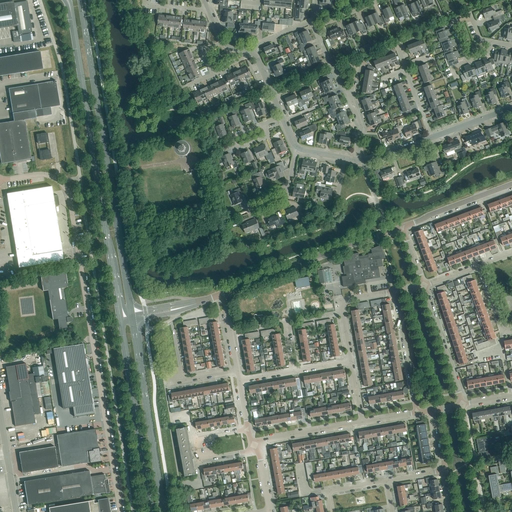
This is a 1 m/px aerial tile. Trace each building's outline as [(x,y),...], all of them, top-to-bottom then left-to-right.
[(215,0),(215,5),(220,5),(220,8),(225,8),(228,8),(228,6),(224,5),(225,2),(228,3),(228,0),(215,0)] [(308,9),(308,0),(300,0),(300,8),(304,9),(308,9)] [(404,17),(396,0),(393,0),(396,8),(394,9),(399,19),(404,17)] [(399,0),(396,0),(404,17),(404,16),(405,19),(409,17),(408,14),(404,4),(402,5),(399,0)] [(412,13),(413,15),(414,17),(419,15),(418,13),(412,0),(408,0),(411,4),(409,5),(410,7),(408,8),(410,14),(412,13)] [(412,0),(418,13),(419,15),(419,16),(424,14),(423,11),(418,1),(416,2),(415,0),(412,0)] [(424,8),(427,7),(434,4),(433,1),(432,0),(423,0),(424,0),(421,1),(424,8)] [(0,28),(17,26),(18,31),(15,31),(12,31),(13,37),(16,37),(19,37),(19,35),(32,33),(27,1),(14,3),(13,1),(0,3),(0,28)] [(496,13),(495,10),(493,6),(483,11),(484,13),(483,13),(485,19),(493,16),(494,18),(503,15),(501,11),(496,13)] [(385,23),(390,21),(394,20),(394,19),(389,7),(383,10),(385,15),(382,16),(385,23)] [(225,11),(225,8),(220,8),(220,10),(224,11),(223,17),(236,18),(238,18),(238,15),(233,15),(233,11),(225,11)] [(303,20),(304,14),(295,13),(295,19),(298,19),(298,22),(301,22),(301,19),(303,20)] [(377,13),(371,15),(375,24),(379,23),(380,26),(385,24),(382,17),(379,18),(377,13)] [(375,24),(371,15),(366,18),(368,23),(365,24),(368,30),(373,28),(372,26),(375,24)] [(504,19),(503,15),(494,18),(495,21),(487,24),(489,29),(490,29),(491,31),(499,28),(498,25),(500,24),(499,21),(504,19)] [(268,32),(269,19),(267,19),(267,22),(263,22),(263,20),(261,20),(260,26),(263,26),(262,31),(268,32)] [(258,25),(260,26),(261,20),(258,20),(258,22),(255,21),(255,25),(252,25),(251,34),(257,35),(258,25)] [(359,21),(352,23),(356,33),(360,31),(363,35),(367,33),(364,25),(361,26),(359,21)] [(356,33),(352,23),(346,26),(349,31),(346,32),(348,38),(351,37),(350,35),(356,33)] [(436,31),(438,37),(450,32),(449,29),(445,31),(444,28),(446,28),(444,25),(439,27),(440,30),(436,31)] [(511,25),(511,27),(509,27),(508,29),(505,29),(503,37),(506,38),(506,39),(511,40),(511,36),(511,25)] [(336,28),(333,29),(337,38),(340,37),(341,40),(346,38),(343,31),(340,32),(338,28),(336,28)] [(334,40),(337,38),(333,29),(330,30),(330,31),(328,32),(330,37),(327,38),(329,41),(326,42),(329,49),(335,46),(334,40)] [(298,41),(309,36),(307,31),(301,33),(300,31),(294,33),(296,38),(297,38),(298,41)] [(451,35),(450,32),(438,37),(440,42),(441,42),(448,39),(447,37),(451,35)] [(312,41),(309,36),(298,41),(300,46),(299,46),(300,49),(307,46),(305,43),(312,41)] [(443,47),(455,43),(454,40),(450,41),(449,39),(448,39),(441,42),(443,47)] [(423,40),(418,42),(421,50),(422,49),(424,48),(426,52),(428,51),(427,47),(426,47),(423,40)] [(421,50),(418,42),(413,44),(416,52),(419,50),(420,54),(423,53),(422,49),(421,50)] [(456,46),(455,43),(443,47),(445,53),(452,50),(453,50),(452,47),(456,46)] [(416,52),(413,44),(407,46),(410,54),(414,53),(415,56),(418,55),(416,52)] [(279,53),(283,51),(280,46),(274,49),(273,45),(264,49),(267,55),(275,52),(275,53),(279,51),(279,53)] [(305,56),(316,51),(314,46),(308,49),(307,46),(300,49),(301,52),(303,51),(305,56)] [(192,54),(189,49),(179,54),(181,59),(192,54)] [(502,63),(505,50),(501,49),(501,54),(498,53),(499,52),(495,51),(494,57),(497,58),(496,62),(502,63)] [(446,59),(458,54),(457,51),(453,52),(452,50),(445,53),(444,53),(446,59)] [(0,75),(43,69),(40,51),(0,57),(0,75)] [(307,61),(318,56),(316,51),(305,56),(307,61)] [(395,53),(389,55),(392,63),(393,63),(396,62),(397,65),(400,64),(398,61),(395,53)] [(194,60),(192,54),(181,59),(184,64),(194,60)] [(455,58),(460,57),(458,54),(446,59),(448,64),(449,67),(459,63),(458,60),(456,61),(455,58)] [(392,63),(389,55),(384,57),(387,65),(388,65),(391,64),(392,67),(394,66),(393,63),(392,63)] [(314,64),(321,61),(318,56),(307,61),(309,66),(310,69),(316,66),(314,64)] [(387,65),(384,57),(379,59),(382,67),(383,67),(385,66),(387,69),(389,68),(388,65),(387,65)] [(483,59),(485,64),(488,72),(488,71),(493,69),(492,65),(495,64),(492,58),(489,60),(490,61),(488,62),(486,58),(483,59)] [(272,67),(274,72),(282,69),(280,64),(284,62),(283,59),(277,62),(278,64),(272,67)] [(382,67),(379,59),(373,62),(377,69),(380,68),(381,71),(384,70),(383,67),(382,67)] [(196,65),(194,60),(184,64),(186,69),(196,65)] [(485,64),(483,65),(481,61),(478,62),(483,75),(489,72),(488,71),(488,72),(485,64)] [(483,75),(478,62),(475,64),(477,68),(474,68),(474,69),(477,76),(477,77),(483,75)] [(417,74),(421,73),(420,73),(428,70),(426,64),(418,67),(420,71),(416,72),(417,74)] [(199,70),(196,65),(186,69),(188,75),(199,70)] [(474,69),(474,68),(471,69),(470,65),(467,66),(472,78),(477,76),(474,69)] [(377,74),(378,71),(376,71),(375,70),(372,67),(369,66),(369,70),(366,70),(365,76),(373,77),(373,76),(374,73),(377,74)] [(472,78),(467,66),(464,67),(465,71),(463,72),(463,71),(460,72),(461,75),(461,76),(463,82),(472,78)] [(252,77),(247,67),(242,69),(246,79),(252,77)] [(246,79),(242,69),(236,71),(241,82),(246,79)] [(290,75),(288,72),(287,70),(283,71),(282,69),(274,72),(276,77),(283,74),(284,77),(290,75)] [(201,75),(199,70),(188,75),(191,80),(201,75)] [(430,75),(428,70),(420,73),(421,73),(422,76),(418,77),(419,80),(422,78),(430,75)] [(241,82),(236,71),(231,74),(236,84),(241,82)] [(236,84),(231,74),(226,76),(230,86),(236,84)] [(432,80),(430,75),(422,78),(424,81),(420,82),(421,85),(425,84),(425,83),(432,80)] [(229,89),(225,79),(219,82),(224,92),(229,89)] [(322,85),(323,88),(332,85),(330,80),(325,82),(324,79),(318,81),(320,86),(322,85)] [(60,106),(57,89),(56,81),(37,84),(39,96),(41,109),(50,107),(60,106)] [(393,86),(395,91),(403,88),(402,85),(406,84),(405,81),(401,83),(393,86)] [(507,88),(510,87),(508,81),(507,81),(505,82),(503,82),(504,85),(501,86),(502,88),(499,89),(502,97),(504,96),(505,97),(510,95),(507,88)] [(224,92),(219,82),(214,84),(218,94),(219,94),(220,97),(222,95),(221,93),(224,92)] [(39,96),(37,84),(9,89),(11,101),(39,96)] [(218,94),(214,84),(209,86),(213,96),(218,94)] [(329,92),(335,90),(332,85),(323,88),(325,91),(323,92),(325,97),(330,95),(329,92)] [(423,95),(426,94),(426,93),(434,90),(432,85),(424,88),(425,91),(422,92),(423,95)] [(213,96),(209,86),(203,89),(208,99),(213,96)] [(407,87),(403,88),(395,91),(397,97),(405,94),(405,93),(404,90),(407,89),(407,87)] [(310,88),(305,90),(308,98),(313,96),(314,100),(317,99),(315,94),(313,94),(310,88)] [(494,95),(496,94),(494,88),(490,89),(491,92),(488,93),(489,95),(486,96),(489,104),(491,104),(497,103),(494,95)] [(208,99),(203,89),(198,91),(203,101),(208,99)] [(308,98),(305,90),(300,92),(302,99),(300,100),(303,105),(305,104),(305,103),(309,101),(308,98)] [(436,95),(434,90),(426,93),(426,94),(427,96),(424,98),(425,100),(428,99),(428,98),(436,95)] [(203,101),(198,91),(193,93),(197,103),(203,101)] [(479,98),(482,97),(480,91),(475,93),(476,95),(473,96),(474,98),(471,99),(474,108),(476,107),(477,108),(482,106),(479,98)] [(408,92),(405,93),(405,94),(397,97),(399,102),(407,99),(407,98),(406,96),(409,94),(408,92)] [(303,105),(300,100),(298,101),(295,94),(290,97),(294,105),(298,103),(300,108),(303,107),(303,105)] [(330,95),(325,97),(323,98),(325,103),(329,101),(330,104),(339,101),(337,95),(332,97),(331,95),(330,95)] [(438,101),(436,95),(428,98),(428,99),(429,102),(426,103),(426,106),(430,104),(438,101)] [(41,109),(39,96),(11,101),(13,113),(41,109)] [(362,101),(364,106),(371,103),(370,100),(374,98),(373,96),(369,97),(369,98),(362,101)] [(294,105),(290,97),(285,99),(288,105),(286,106),(288,112),(291,110),(289,106),(294,105)] [(410,97),(407,98),(407,99),(399,102),(401,107),(409,104),(408,101),(411,100),(410,97)] [(466,105),(468,104),(466,98),(462,100),(463,102),(460,103),(461,105),(457,106),(461,115),(463,114),(463,115),(469,113),(466,105)] [(256,101),(251,103),(250,103),(253,109),(253,110),(256,109),(259,116),(267,113),(263,103),(258,105),(256,101)] [(342,106),(339,101),(330,104),(332,108),(328,109),(330,114),(331,114),(338,111),(337,109),(342,106)] [(372,105),(376,104),(375,101),(371,103),(364,106),(366,111),(373,109),(372,105)] [(440,106),(438,101),(430,104),(431,107),(428,108),(428,111),(432,109),(434,108),(440,106)] [(409,104),(401,107),(403,113),(406,112),(407,115),(412,113),(410,110),(411,110),(410,106),(413,105),(412,102),(409,104)] [(241,112),(245,122),(253,119),(249,111),(253,109),(250,103),(245,105),(246,107),(241,109),(241,110),(241,112)] [(441,105),(440,106),(434,108),(435,112),(431,113),(432,115),(436,114),(443,111),(441,105)] [(52,115),(50,107),(41,109),(13,113),(14,121),(0,123),(0,156),(1,164),(31,159),(25,120),(36,118),(36,117),(52,115)] [(237,118),(240,117),(237,111),(232,113),(234,116),(229,118),(233,127),(239,124),(237,118)] [(339,111),(338,111),(331,114),(333,119),(337,118),(338,121),(347,117),(345,111),(340,113),(339,111)] [(367,115),(369,121),(377,118),(377,117),(376,114),(379,113),(378,111),(374,112),(375,112),(367,115)] [(445,116),(443,111),(436,114),(437,117),(433,118),(434,121),(438,119),(445,116)] [(308,117),(311,116),(310,113),(304,115),(305,118),(295,122),(298,128),(307,124),(306,121),(309,120),(308,117)] [(378,120),(381,118),(380,116),(377,117),(377,118),(369,121),(371,126),(379,123),(378,120)] [(222,125),(225,124),(223,117),(219,118),(221,122),(219,123),(220,126),(216,127),(220,137),(226,135),(222,125)] [(350,123),(347,117),(338,121),(340,124),(336,125),(338,131),(346,127),(345,125),(350,123)] [(417,129),(419,128),(417,121),(412,123),(412,124),(412,125),(409,126),(413,136),(418,134),(417,129)] [(491,128),(488,129),(485,130),(487,137),(493,134),(493,133),(495,133),(496,134),(498,134),(500,133),(501,136),(508,134),(505,123),(497,126),(498,126),(491,128)] [(311,132),(317,130),(314,124),(308,127),(309,130),(300,134),(302,138),(302,137),(303,140),(313,136),(311,132)] [(413,136),(409,126),(403,128),(402,125),(399,126),(402,132),(404,131),(407,138),(413,136)] [(399,133),(402,132),(399,126),(397,127),(394,128),(394,130),(391,131),(395,140),(401,138),(399,133)] [(395,140),(391,131),(388,132),(387,130),(382,132),(384,139),(387,138),(389,142),(395,140)] [(472,145),(485,140),(484,136),(482,136),(480,130),(474,132),(475,134),(465,137),(467,142),(470,141),(472,145)] [(345,131),(338,133),(337,138),(340,138),(339,143),(345,144),(345,146),(349,146),(350,138),(346,137),(345,131)] [(331,139),(332,134),(325,132),(325,135),(320,134),(319,143),(326,144),(327,139),(331,139)] [(38,144),(48,142),(47,133),(37,135),(38,144)] [(459,140),(442,146),(444,153),(446,153),(448,156),(455,153),(455,152),(461,150),(460,148),(461,147),(459,140)] [(192,151),(192,149),(192,148),(191,146),(190,145),(189,144),(188,143),(187,142),(185,141),(184,141),(182,142),(180,142),(179,144),(178,145),(177,146),(176,148),(176,149),(177,151),(177,153),(179,154),(180,156),(182,156),(184,157),(186,156),(188,156),(189,155),(190,154),(191,152),(192,151)] [(275,159),(274,159),(275,162),(281,159),(278,153),(285,150),(281,141),(274,144),(277,150),(272,152),(275,159)] [(267,160),(270,159),(272,163),(275,162),(274,159),(271,152),(268,154),(264,145),(254,149),(258,159),(265,155),(267,160)] [(41,160),(51,158),(50,150),(39,151),(41,160)] [(245,163),(252,161),(248,151),(241,154),(245,163)] [(234,169),(238,167),(236,160),(233,162),(229,154),(222,157),(226,167),(232,165),(234,169)] [(308,171),(310,161),(304,160),(303,166),(300,165),(299,173),(304,174),(305,171),(308,171)] [(316,177),(318,169),(315,168),(316,162),(310,161),(308,171),(312,172),(311,176),(316,177)] [(282,171),(286,170),(282,162),(277,164),(278,167),(272,169),(272,170),(268,171),(271,178),(275,176),(276,179),(284,175),(282,171)] [(440,174),(444,173),(441,166),(438,167),(436,162),(426,165),(430,176),(440,173),(440,174)] [(334,183),(336,172),(329,170),(330,167),(324,166),(323,168),(323,170),(323,172),(323,173),(327,173),(326,181),(334,183)] [(389,178),(394,176),(391,168),(380,172),(379,170),(374,171),(377,180),(382,178),(383,180),(389,177),(389,178)] [(410,180),(420,176),(418,169),(407,173),(410,180)] [(256,174),(253,175),(254,179),(253,180),(258,190),(264,187),(261,178),(264,177),(262,171),(256,174)] [(305,190),(303,190),(304,185),(297,184),(296,189),(295,188),(293,196),(300,198),(299,202),(310,204),(311,199),(304,198),(305,190)] [(53,196),(52,186),(7,194),(16,248),(19,268),(64,261),(62,251),(55,206),(59,205),(58,195),(53,196)] [(331,200),(332,189),(317,186),(316,193),(321,194),(320,198),(331,200)] [(240,198),(243,196),(240,188),(234,191),(235,194),(231,195),(235,205),(242,202),(240,198)] [(509,208),(505,198),(499,200),(502,208),(506,207),(506,208),(509,208)] [(502,208),(499,200),(493,203),(497,212),(499,211),(499,209),(502,208)] [(497,212),(493,203),(488,205),(491,212),(494,211),(495,213),(497,212)] [(299,218),(302,216),(300,211),(297,212),(295,207),(285,211),(288,220),(298,216),(299,218)] [(481,207),(475,209),(479,219),(481,218),(480,216),(484,215),(481,207)] [(479,219),(475,209),(470,212),(472,219),(476,218),(476,220),(479,219)] [(472,219),(470,212),(464,214),(467,223),(469,222),(469,221),(472,219)] [(467,223),(464,214),(458,216),(461,224),(464,222),(465,224),(467,223)] [(274,216),(267,219),(269,223),(267,224),(269,228),(273,226),(272,226),(276,224),(277,227),(285,224),(283,218),(279,219),(278,216),(275,217),(274,216)] [(461,224),(458,216),(452,218),(456,227),(458,227),(457,225),(461,224)] [(456,227),(452,218),(446,220),(449,228),(453,227),(453,228),(456,227)] [(246,233),(259,228),(255,219),(249,222),(243,225),(246,233)] [(449,228),(446,220),(440,223),(444,232),(446,231),(446,229),(449,228)] [(444,232),(440,223),(435,225),(437,232),(441,231),(442,233),(444,232)] [(415,232),(417,238),(425,235),(423,232),(425,231),(424,229),(415,232)] [(426,239),(425,235),(417,238),(419,244),(428,240),(428,238),(426,239)] [(509,244),(506,236),(503,237),(502,235),(501,236),(500,236),(500,238),(503,246),(509,244)] [(491,241),(488,243),(491,250),(497,248),(493,239),(491,240),(491,241)] [(429,243),(428,240),(419,244),(421,250),(429,247),(428,244),(429,243)] [(491,250),(488,243),(484,244),(484,242),(481,243),(485,252),(491,250)] [(485,252),(481,243),(479,244),(480,246),(476,247),(479,255),(485,252)] [(347,276),(342,277),(344,287),(366,283),(365,280),(380,277),(379,269),(378,267),(383,266),(382,260),(385,258),(386,258),(381,245),(371,249),(372,253),(368,254),(359,256),(359,253),(351,254),(352,259),(344,260),(344,263),(345,266),(343,266),(345,274),(346,274),(347,276)] [(430,250),(429,247),(421,250),(423,256),(433,252),(432,250),(430,250)] [(473,257),(470,247),(468,248),(468,250),(465,251),(468,259),(473,257)] [(479,255),(476,247),(473,248),(472,247),(470,247),(473,257),(479,255)] [(468,259),(465,251),(461,253),(461,251),(458,252),(462,261),(468,259)] [(434,254),(433,252),(423,256),(426,261),(433,259),(432,255),(434,254)] [(462,261),(458,252),(456,253),(457,254),(453,256),(456,263),(462,261)] [(456,263),(453,256),(450,257),(449,255),(447,256),(450,266),(456,263)] [(434,262),(433,259),(426,261),(428,267),(437,264),(436,261),(434,262)] [(438,266),(437,264),(428,267),(430,273),(438,270),(436,267),(438,266)] [(331,268),(318,271),(320,284),(333,281),(331,268)] [(63,288),(66,287),(67,287),(67,286),(68,285),(68,284),(66,272),(41,276),(43,291),(48,290),(53,320),(58,319),(59,329),(67,328),(66,323),(69,322),(70,322),(71,322),(72,321),(72,320),(73,319),(72,319),(72,318),(72,317),(71,317),(70,317),(68,317),(63,288)] [(309,286),(308,277),(295,280),(297,288),(309,286)] [(459,286),(465,284),(462,278),(460,279),(461,282),(460,282),(459,280),(454,281),(457,289),(458,289),(460,289),(459,286)] [(475,280),(473,280),(470,281),(467,283),(469,286),(467,287),(468,289),(477,286),(475,280)] [(479,291),(477,286),(468,289),(469,291),(470,291),(472,294),(479,291)] [(447,291),(445,291),(442,292),(439,293),(437,294),(439,300),(447,297),(446,294),(447,293),(447,291)] [(481,297),(479,291),(472,294),(473,298),(471,298),(472,301),(481,297)] [(448,301),(447,297),(439,300),(441,306),(450,303),(450,300),(448,301)] [(483,303),(481,297),(472,301),(473,303),(475,302),(476,306),(483,303)] [(391,310),(389,304),(386,305),(385,299),(381,299),(382,305),(380,306),(378,306),(378,308),(381,308),(381,307),(383,307),(383,311),(391,310)] [(452,308),(451,305),(450,303),(441,306),(443,312),(452,308)] [(486,309),(483,303),(476,306),(477,309),(475,310),(476,312),(486,309)] [(454,314),(454,312),(452,308),(443,312),(445,317),(454,314)] [(488,315),(486,309),(476,312),(477,315),(479,314),(480,317),(488,315)] [(456,321),(455,317),(454,314),(445,317),(447,323),(454,321),(455,321),(456,321)] [(490,320),(488,315),(480,317),(481,321),(477,322),(478,324),(480,324),(490,320)] [(492,326),(490,320),(480,324),(481,326),(483,326),(484,329),(492,326)] [(456,324),(455,321),(454,321),(447,323),(449,329),(458,326),(457,324),(456,324)] [(459,329),(458,326),(449,329),(451,335),(458,333),(457,329),(459,329)] [(494,332),(492,326),(484,329),(486,332),(484,333),(485,336),(494,332)] [(496,338),(496,336),(494,332),(485,336),(486,338),(487,337),(489,341),(489,340),(492,339),(495,338),(495,339),(496,338)] [(462,338),(461,336),(459,336),(458,333),(451,335),(453,341),(462,338)] [(463,340),(462,338),(453,341),(454,347),(462,344),(461,341),(463,340)] [(83,344),(53,349),(59,383),(63,408),(72,407),(74,417),(95,413),(87,369),(83,344)] [(466,350),(465,347),(464,344),(462,344),(454,347),(456,353),(466,350)] [(467,352),(466,350),(456,353),(458,359),(466,356),(465,353),(467,352)] [(467,360),(466,356),(458,359),(460,365),(470,362),(469,359),(467,360)] [(26,363),(6,367),(15,426),(36,423),(34,415),(41,414),(38,397),(36,383),(34,375),(28,376),(26,363)] [(34,373),(35,377),(44,375),(43,366),(32,368),(33,373),(34,373)] [(296,378),(290,379),(292,390),(294,390),(294,392),(297,391),(297,390),(298,390),(297,385),(296,378)] [(48,381),(36,383),(38,397),(51,395),(48,381)] [(402,382),(396,383),(397,388),(399,399),(405,398),(403,391),(399,392),(399,390),(399,387),(403,386),(402,382)] [(179,400),(178,392),(171,393),(172,395),(168,395),(169,402),(173,402),(176,401),(176,400),(179,400)] [(328,414),(327,407),(323,408),(323,406),(323,403),(322,399),(320,399),(320,401),(321,404),(323,415),(328,414)] [(309,406),(305,406),(307,414),(310,414),(311,417),(317,416),(315,409),(311,410),(311,408),(312,408),(311,405),(309,406)] [(511,414),(510,406),(503,407),(505,415),(506,415),(510,414),(510,418),(511,417),(511,414),(511,413),(511,414)] [(505,415),(503,407),(497,409),(499,416),(503,415),(504,419),(506,419),(506,415),(505,415)] [(297,408),(295,408),(297,420),(303,419),(302,416),(305,415),(304,408),(301,408),(301,411),(297,412),(297,411),(298,411),(297,408)] [(230,416),(230,413),(229,412),(228,409),(226,409),(229,423),(235,422),(234,416),(230,416)] [(499,416),(497,409),(491,410),(492,417),(493,417),(497,416),(498,420),(500,420),(499,416)] [(492,417),(491,410),(485,411),(486,419),(487,418),(491,418),(492,422),(494,421),(493,417),(492,417)] [(486,419),(485,411),(479,412),(480,420),(481,419),(485,419),(486,423),(488,422),(487,418),(486,419)] [(480,420),(479,412),(472,413),(474,421),(479,420),(479,424),(482,424),(481,419),(480,420)] [(203,428),(202,421),(199,421),(199,422),(196,422),(195,420),(192,421),(193,427),(196,426),(197,429),(203,428)] [(428,460),(432,459),(426,424),(425,424),(424,421),(416,422),(423,463),(428,463),(428,460)] [(185,476),(196,474),(187,427),(177,429),(185,476)] [(90,462),(101,461),(99,452),(101,451),(100,448),(98,448),(97,439),(98,439),(97,435),(96,435),(95,429),(57,435),(62,467),(90,462)] [(367,443),(364,431),(359,432),(359,435),(356,435),(357,442),(360,441),(360,439),(364,439),(364,440),(364,443),(367,443)] [(495,440),(503,439),(502,434),(478,439),(480,450),(479,450),(479,453),(486,452),(484,442),(495,440)] [(321,439),(315,440),(316,447),(317,447),(317,449),(321,449),(321,451),(323,450),(321,439)] [(310,441),(304,442),(305,449),(309,448),(310,450),(309,450),(310,453),(310,457),(312,456),(312,452),(310,441)] [(298,443),(292,444),(293,451),(298,450),(298,452),(297,452),(298,455),(299,463),(302,462),(301,461),(298,443)] [(58,467),(55,446),(19,452),(22,473),(58,467)] [(281,450),(281,447),(277,448),(270,449),(271,455),(279,454),(282,454),(282,451),(281,450)] [(408,458),(406,449),(403,450),(406,465),(413,464),(411,457),(408,458)] [(374,471),(380,470),(378,456),(376,456),(376,460),(375,460),(376,461),(372,462),(373,464),(374,471)] [(387,469),(386,462),(382,463),(381,459),(380,456),(378,456),(380,470),(387,469)] [(374,471),(373,464),(370,464),(369,464),(368,459),(362,460),(364,470),(367,470),(367,472),(374,471)] [(240,477),(240,473),(241,473),(240,469),(243,469),(244,472),(247,471),(246,464),(243,464),(242,462),(236,463),(238,477),(240,477)] [(238,477),(236,463),(229,464),(231,471),(234,470),(235,474),(236,474),(236,478),(238,477)] [(340,477),(339,471),(336,471),(335,471),(335,467),(334,468),(333,464),(331,464),(334,478),(340,477)] [(224,473),(223,465),(217,467),(218,473),(221,473),(222,476),(223,476),(223,480),(225,479),(225,476),(224,473)] [(281,467),(274,468),(275,475),(282,474),(281,470),(284,469),(284,468),(284,466),(281,467)] [(327,480),(326,473),(323,473),(322,470),(321,470),(321,466),(318,467),(321,481),(327,480)] [(511,471),(511,478),(511,482),(499,485),(497,476),(499,476),(497,466),(490,467),(492,475),(489,475),(493,498),(496,497),(496,498),(498,497),(501,496),(500,492),(511,489),(511,471)] [(213,482),(210,468),(204,469),(204,472),(201,473),(203,480),(206,480),(205,476),(208,475),(209,479),(210,478),(211,482),(213,482)] [(89,471),(59,475),(63,499),(107,492),(104,474),(90,476),(89,471)] [(63,499),(59,475),(24,481),(28,505),(63,499)] [(439,485),(438,479),(435,480),(434,477),(426,478),(427,484),(431,483),(431,487),(439,485)] [(405,488),(408,487),(412,486),(411,484),(404,485),(397,486),(398,493),(405,491),(405,488)] [(242,488),(240,488),(243,502),(249,501),(249,499),(252,498),(251,492),(247,493),(248,494),(244,495),(244,494),(244,491),(243,491),(242,488)] [(191,493),(187,494),(189,508),(191,508),(191,511),(198,510),(197,503),(193,504),(193,503),(192,503),(191,493)] [(211,508),(209,501),(206,501),(205,498),(204,498),(204,494),(202,494),(202,499),(203,502),(203,501),(204,509),(211,508)] [(312,506),(309,507),(309,509),(323,506),(322,500),(319,500),(318,497),(311,498),(312,506)] [(94,503),(93,500),(49,508),(49,511),(110,511),(108,498),(98,500),(98,503),(94,503)]
